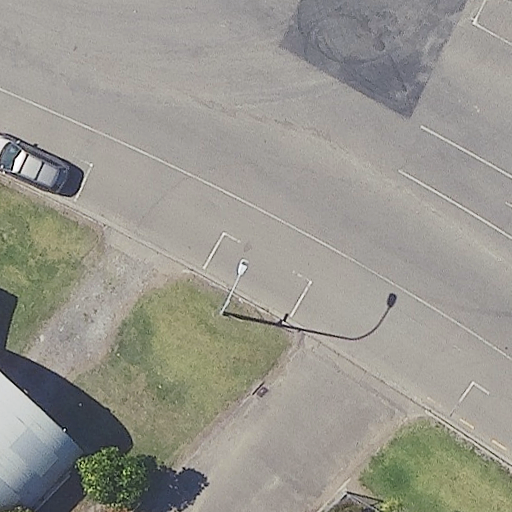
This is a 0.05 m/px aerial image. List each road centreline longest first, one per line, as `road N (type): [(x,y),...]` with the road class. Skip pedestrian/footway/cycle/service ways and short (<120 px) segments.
road 1 (unclassified): [(159,0),(375,96)]
road 2 (unclassified): [(375,96),(511,175)]
